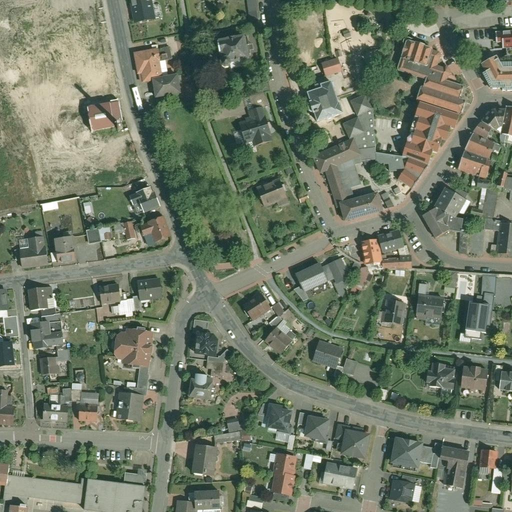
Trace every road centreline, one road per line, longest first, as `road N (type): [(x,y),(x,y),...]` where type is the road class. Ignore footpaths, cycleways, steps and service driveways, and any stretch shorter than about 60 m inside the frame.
road 1 (residential): [(111,0),(129,91),(188,250)]
road 2 (residential): [(264,0),(287,124),(335,233)]
road 3 (residential): [(209,295),(243,342),(281,374),(381,408)]
road 4 (residential): [(295,511),(300,493),(362,505),(381,408)]
road 5 (residential): [(188,250),(17,278)]
road 6 (residential): [(17,278),(30,433)]
road 7 (residential): [(165,437),(183,319),(209,295)]
road 8 (residential): [(209,295),(335,233)]
road 9 (residential): [(406,212),(454,151),(481,95)]
road 10 (residential): [(165,437),(30,433)]
road 11 (residential): [(381,408),(511,430)]
road 12 (residential): [(406,212),(439,256),(511,264)]
